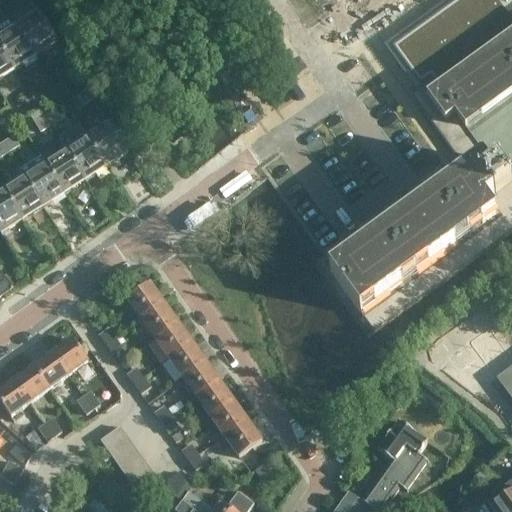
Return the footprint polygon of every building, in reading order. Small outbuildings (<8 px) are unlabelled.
[(511,0),(459,0),(393,49),(421,88),(419,90),(419,91),(423,88),(428,96),(427,97),(446,123),(455,116),(470,136),(475,143),(487,159),(490,157),(511,184),(511,0)] [(17,28),(36,57),(57,44),(39,14),(17,28)] [(0,47),(15,71),(36,57),(17,28),(0,38),(0,47)] [(0,80),(15,71),(0,47),(0,80)] [(83,108),(94,101),(88,91),(77,98),(83,108)] [(45,118),(51,128),(62,121),(56,111),(45,118)] [(41,135),(51,128),(45,118),(35,124),(41,135)] [(88,139),(106,169),(128,155),(109,125),(88,139)] [(3,144),(10,154),(20,148),(14,138),(3,144)] [(86,182),(106,169),(88,139),(67,152),(86,182)] [(0,160),(10,154),(3,144),(0,146),(0,160)] [(65,195),(86,182),(67,152),(46,165),(65,195)] [(21,165),(18,167),(44,208),(65,195),(46,165),(41,157),(23,169),(21,165)] [(332,272),(330,273),(375,334),(511,233),(511,184),(490,157),(487,159),(482,163),(485,167),(481,170),(479,167),(472,172),(474,175),(469,179),(469,178),(468,179),(468,180),(335,277),(332,272)] [(44,208),(18,167),(7,174),(14,186),(5,192),(23,222),(44,208)] [(0,232),(2,235),(23,222),(5,192),(0,194),(0,232)] [(0,299),(14,289),(0,271),(0,299)] [(142,323),(165,306),(151,286),(128,302),(142,323)] [(142,323),(156,342),(179,325),(165,306),(142,323)] [(193,345),(179,325),(156,342),(170,362),(193,345)] [(100,338),(107,348),(117,340),(110,330),(100,338)] [(117,340),(107,348),(114,358),(124,350),(117,340)] [(73,342),(53,356),(69,378),(73,375),(80,385),(96,374),(73,342)] [(193,345),(170,362),(184,381),(207,364),(193,345)] [(53,356),(34,369),(50,392),(69,378),(53,356)] [(197,401),(221,384),(207,364),(184,381),(197,401)] [(50,392),(34,369),(15,383),(31,405),(50,392)] [(127,377),(135,387),(145,380),(138,370),(127,377)] [(511,371),(497,383),(511,402),(511,371)] [(145,380),(135,387),(142,397),(152,390),(145,380)] [(31,405),(15,383),(0,393),(0,402),(12,419),(31,405)] [(235,403),(221,384),(197,401),(211,420),(235,403)] [(91,393),(84,398),(94,412),(101,407),(91,393)] [(94,412),(84,398),(77,403),(87,417),(94,412)] [(181,403),(169,411),(173,416),(184,408),(181,403)] [(249,423),(235,403),(211,420),(225,440),(249,423)] [(155,415),(162,426),(172,419),(165,409),(155,415)] [(172,419),(162,426),(169,436),(179,429),(172,419)] [(53,421),(46,426),(56,440),(63,435),(53,421)] [(263,443),(249,423),(225,440),(240,460),(253,450),(263,443)] [(420,457),(428,445),(400,425),(379,454),(391,463),(362,503),(349,494),(336,511),(373,511),(374,511),(385,511),(401,490),(407,494),(428,463),(420,457)] [(56,440),(46,426),(38,431),(49,445),(56,440)] [(46,447),(31,427),(22,433),(37,453),(46,447)] [(121,429),(101,443),(107,451),(112,458),(131,444),(121,429)] [(131,444),(112,458),(122,472),(142,459),(131,444)] [(18,445),(10,455),(21,466),(30,456),(18,445)] [(182,454),(189,464),(200,457),(192,447),(182,454)] [(200,457),(189,464),(197,474),(207,467),(200,457)] [(142,459),(122,472),(133,487),(152,473),(142,459)] [(10,464),(5,471),(20,480),(24,472),(10,464)] [(20,480),(5,471),(0,479),(15,488),(20,480)] [(152,473),(133,487),(143,502),(163,488),(152,473)] [(480,473),(473,480),(478,486),(485,479),(480,473)] [(168,481),(168,492),(182,504),(192,490),(179,474),(168,481)] [(493,511),(511,511),(511,483),(486,502),(493,511)] [(212,511),(189,495),(182,504),(193,511),(251,511),(255,507),(239,495),(228,510),(220,504),(214,511),(212,511)] [(136,501),(128,510),(130,511),(139,511),(143,507),(136,501)]
